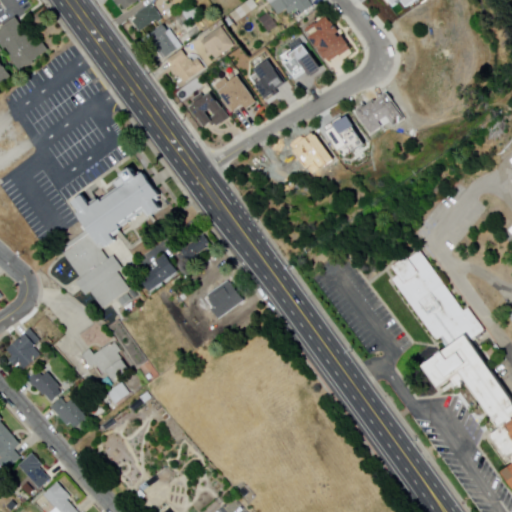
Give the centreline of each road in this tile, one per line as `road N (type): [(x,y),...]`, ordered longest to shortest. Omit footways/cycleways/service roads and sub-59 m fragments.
road 1 (tertiary): [(71,0),(443,511)]
road 2 (residential): [(339,0),(379,42),(383,63),(372,79),(199,176)]
road 3 (residential): [(0,380),(32,295),(0,255)]
